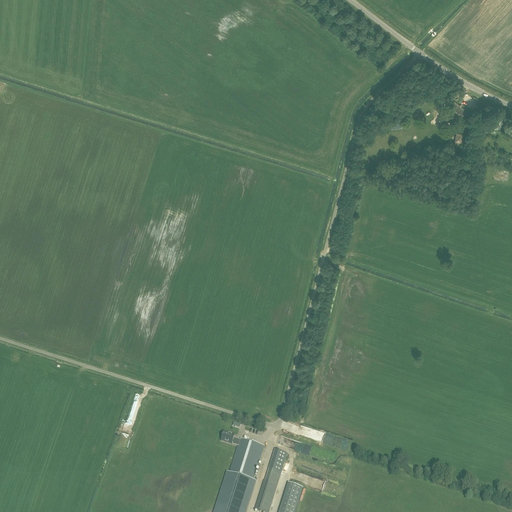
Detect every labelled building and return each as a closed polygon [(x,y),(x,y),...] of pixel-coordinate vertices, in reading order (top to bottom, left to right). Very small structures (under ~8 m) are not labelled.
[(441,94),(445,90),(440,86),(436,90),(441,94)] [(458,117),(465,109),(455,101),(448,110),(454,114),(453,115),(456,118),(457,117),(458,117)] [(463,145),(464,134),(457,133),(455,144),(463,145)] [(235,435),(224,431),(221,441),(232,444),(238,445),(240,439),(234,437),(235,435)] [(283,443),(306,450),(308,443),(285,437),(283,443)] [(264,446),(240,438),(240,439),(238,445),(230,472),(254,480),(264,446)] [(288,453),(276,450),(270,469),(282,472),(288,453)] [(269,511),(281,473),(270,469),(266,481),(264,480),(255,509),(264,511),(269,511)] [(324,479),(341,484),(343,478),(341,478),(343,472),(338,471),(337,474),(324,471),(323,474),(326,475),(324,479)] [(230,472),(228,472),(214,511),(245,511),(255,480),(254,480),(230,472)] [(298,511),(304,485),(286,481),(279,511),(298,511)]
